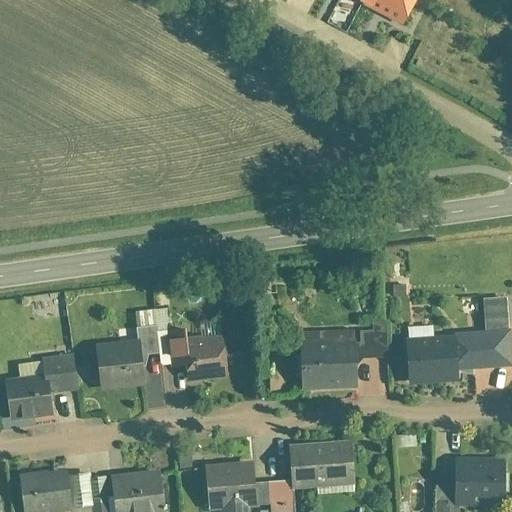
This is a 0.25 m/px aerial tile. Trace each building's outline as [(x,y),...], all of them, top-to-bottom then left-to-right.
[(336,0),(395,28),(408,0),(336,0)] [(224,288),(224,311),(252,311),(252,288),(224,288)] [(136,313),(136,336),(151,337),(152,313),(136,313)] [(464,330),(466,368),(508,366),(506,328),(464,330)] [(227,346),(190,348),(190,333),(159,334),(161,368),(184,367),(185,386),(229,384),(227,346)] [(303,333),(302,388),(363,388),(364,334),(303,333)] [(407,338),(406,386),(458,387),(459,339),(407,338)] [(97,353),(100,392),(145,389),(143,350),(97,353)] [(5,385),(10,424),(61,418),(56,379),(5,385)] [(294,445),(295,492),(356,490),(355,443),(294,445)] [(456,458),(459,506),(508,503),(505,456),(456,458)] [(17,480),(22,511),(70,511),(63,472),(17,480)] [(257,511),(254,474),(217,477),(220,511),(257,511)] [(73,480),(75,511),(95,511),(93,479),(73,480)] [(268,482),(270,511),(291,511),(290,480),(268,482)] [(109,484),(109,511),(164,511),(164,483),(109,484)]
